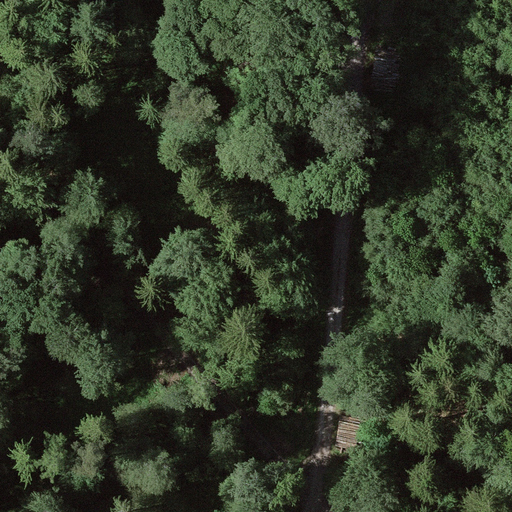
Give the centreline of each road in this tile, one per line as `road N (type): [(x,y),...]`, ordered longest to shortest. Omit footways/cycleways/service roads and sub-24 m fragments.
road 1 (track): [(363,0),(311,502)]
road 2 (track): [(0,146),(311,502)]
